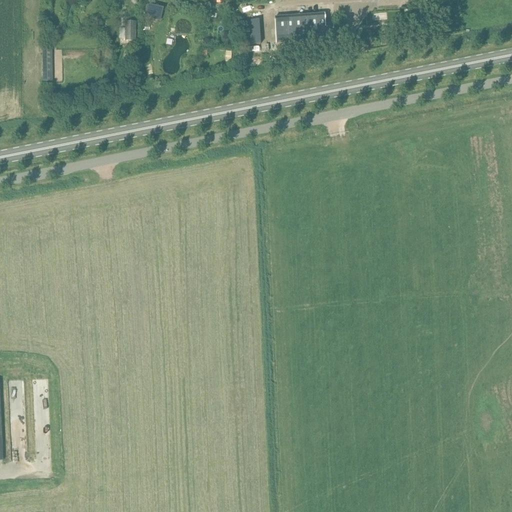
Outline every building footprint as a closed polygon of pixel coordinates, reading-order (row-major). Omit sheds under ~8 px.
[(147,5),(144,18),(160,22),(163,8),(147,5)] [(276,43),(326,40),(333,39),(333,24),(325,24),(324,15),(275,18),(276,43)] [(259,20),(243,21),(244,46),(261,45),(259,20)] [(135,23),(125,23),(125,41),(136,41),(135,23)] [(52,50),(42,50),(42,83),(52,83),(52,50)]
